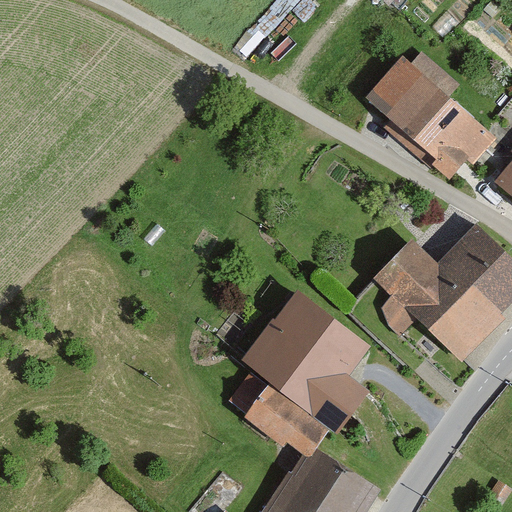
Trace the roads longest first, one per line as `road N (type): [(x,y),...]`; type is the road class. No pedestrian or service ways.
road 1 (track): [(104,0),(332,126)]
road 2 (tertiary): [(511,349),(405,511)]
